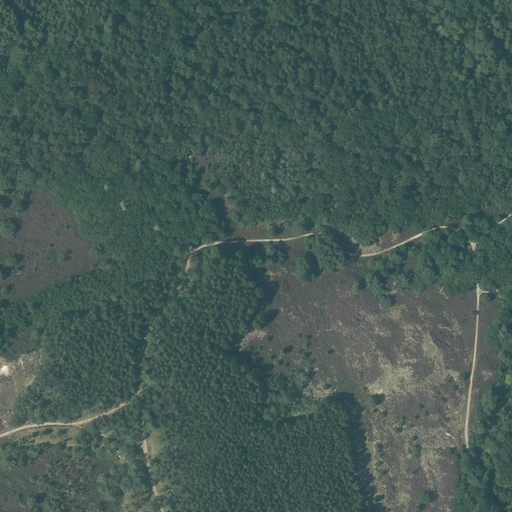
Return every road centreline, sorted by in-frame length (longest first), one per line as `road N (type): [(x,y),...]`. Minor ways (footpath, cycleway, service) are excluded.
road 1 (unknown): [(181,119),(191,148),(179,200),(185,229),(192,253),(212,264),(220,282),(167,385),(198,511)]
road 2 (unknown): [(511,74),(490,76),(474,92),(378,111),(282,84),(181,119)]
road 3 (unknown): [(181,119),(73,131),(46,111),(0,98)]
